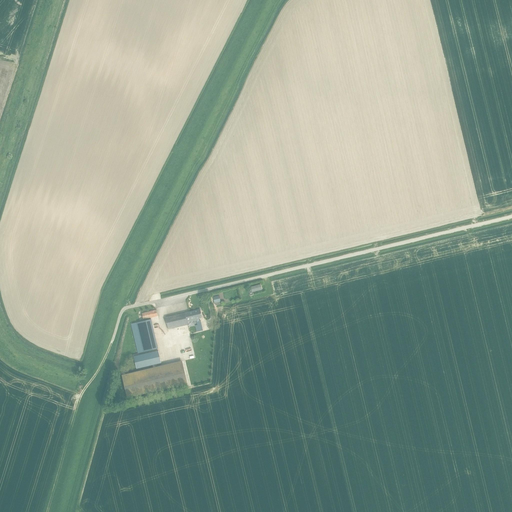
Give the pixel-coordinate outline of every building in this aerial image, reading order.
[(251,289),(248,290),(250,296),(253,295),(252,292),(262,289),(261,284),(251,287),(251,289)] [(197,332),(203,330),(201,321),(199,321),(199,318),(202,318),(200,309),(165,318),(168,329),(188,325),(187,322),(196,320),(198,325),(195,325),(197,332)] [(143,319),(158,316),(156,310),(142,313),(143,319)] [(138,353),(158,349),(151,319),(136,323),(141,342),(136,343),(138,353)] [(137,369),(161,363),(158,351),(134,356),(137,369)] [(181,361),(122,375),(127,398),(187,384),(181,361)]
